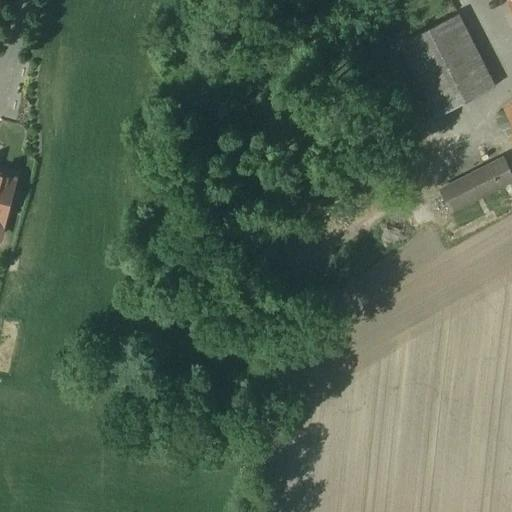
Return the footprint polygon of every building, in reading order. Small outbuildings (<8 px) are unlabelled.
[(15,0),(0,0),(0,54),(1,55),(15,0)] [(496,73),(458,0),(452,0),(400,27),(438,102),(496,73)] [(511,89),(503,94),(511,111),(511,89)] [(511,166),(511,150),(506,138),(440,171),(452,196),(511,166)] [(21,152),(0,146),(0,225),(4,227),(21,152)]
